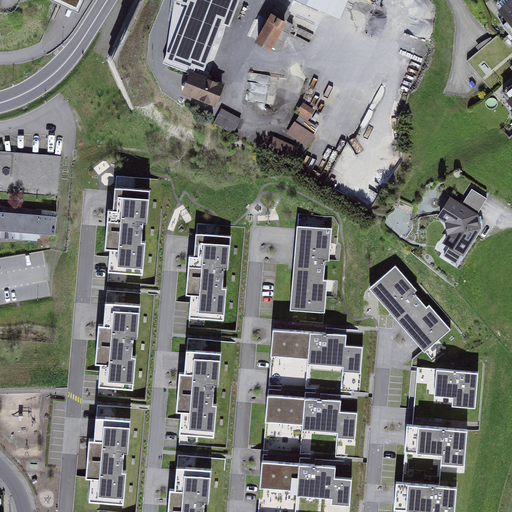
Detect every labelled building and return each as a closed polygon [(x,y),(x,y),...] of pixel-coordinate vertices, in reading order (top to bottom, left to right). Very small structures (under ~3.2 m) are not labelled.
[(235,0),(175,0),(175,1),(215,16),(227,21),(235,0)] [(288,0),(330,15),(335,0),(288,0)] [(511,23),(511,0),(500,0),(496,3),(511,23)] [(215,16),(175,1),(166,54),(172,56),(169,64),(193,73),(215,16)] [(288,11),(277,5),(258,41),(270,47),(271,46),(279,50),(291,29),(283,24),(284,21),(283,20),(288,11)] [(192,74),(185,92),(215,103),(222,86),(192,74)] [(295,123),(312,134),(317,127),(306,120),(313,110),(304,104),(300,111),(301,112),(299,115),(300,116),(295,123)] [(240,121),(220,110),(214,123),(233,133),(240,121)] [(293,148),(274,139),(269,151),(288,160),(293,148)] [(58,159),(0,154),(0,228),(53,232),(58,159)] [(149,189),(115,186),(108,270),(143,273),(149,189)] [(444,255),(456,263),(479,228),(476,215),(487,199),(472,189),(461,206),(450,199),(440,216),(448,221),(451,234),(446,242),(450,245),(444,255)] [(332,228),(297,225),(290,309),(324,311),(332,228)] [(230,236),(196,233),(189,317),(223,320),(230,236)] [(450,328),(395,265),(369,288),(424,351),(450,328)] [(133,388),(139,304),(106,301),(99,385),(133,388)] [(364,335),(272,328),(270,360),(362,367),(364,335)] [(196,348),(197,339),(188,338),(188,347),(196,348)] [(221,352),(186,349),(180,433),(214,436),(221,352)] [(474,406),(477,371),(436,367),(433,402),(474,406)] [(358,402),(267,394),(264,425),(355,433),(358,402)] [(115,415),(115,405),(97,404),(97,415),(115,415)] [(126,509),(138,422),(101,417),(90,504),(126,509)] [(464,463),(467,428),(406,424),(404,458),(464,463)] [(353,467),(262,460),(259,492),(350,499),(353,467)] [(208,511),(212,469),(176,466),(172,511),(208,511)] [(454,511),(456,485),(396,481),(393,511),(454,511)]
